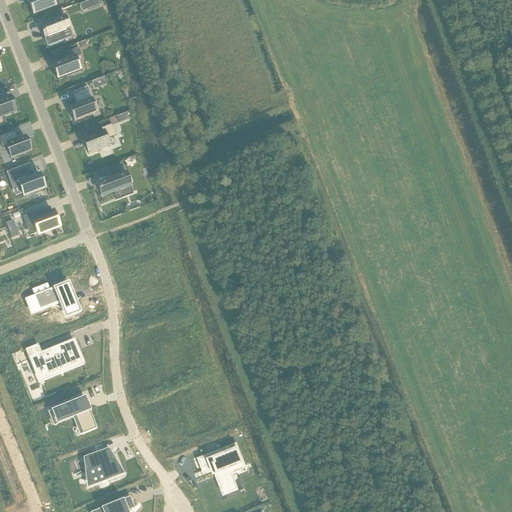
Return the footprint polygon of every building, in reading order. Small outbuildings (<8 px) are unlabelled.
[(31,0),(28,1),(33,15),(55,7),(52,0),(31,0)] [(97,0),(93,0),(88,2),(91,9),(100,6),(97,0)] [(47,31),(42,33),(47,47),(64,41),(61,33),(70,30),(65,16),(44,24),(47,31)] [(63,61),(52,65),(58,80),(80,72),(75,59),(81,56),(78,49),(60,55),(63,61)] [(104,78),(91,82),(94,90),(107,85),(104,78)] [(77,105),(69,108),(74,123),(97,114),(87,87),(72,93),(77,105)] [(0,95),(0,94),(0,117),(15,111),(10,98),(3,101),(0,95)] [(127,114),(117,118),(120,124),(129,120),(127,114)] [(102,133),(83,140),(89,155),(109,147),(106,140),(117,136),(112,125),(101,129),(102,133)] [(14,132),(0,137),(0,142),(2,148),(6,147),(11,159),(31,151),(25,138),(17,141),(15,138),(17,138),(14,132)] [(113,179),(98,185),(102,197),(120,190),(122,196),(131,192),(121,165),(109,170),(113,179)] [(26,166),(6,174),(11,187),(18,185),(23,198),(44,189),(39,175),(30,178),(26,166)] [(103,168),(94,171),(96,176),(105,173),(103,168)] [(40,211),(23,218),(26,226),(33,223),(38,235),(59,227),(56,218),(54,219),(52,214),(43,217),(40,211)] [(14,224),(7,227),(12,240),(19,237),(14,224)] [(37,303),(40,310),(61,302),(67,317),(79,312),(68,285),(51,292),(51,291),(48,284),(32,290),(37,303)] [(50,351),(30,359),(32,365),(38,363),(44,378),(82,363),(73,341),(58,347),(61,353),(52,356),(50,351)] [(206,391),(161,409),(165,419),(173,416),(174,419),(171,420),(172,422),(173,424),(173,425),(175,431),(175,430),(177,436),(180,435),(185,433),(188,432),(185,424),(202,418),(201,414),(199,409),(198,406),(210,402),(206,391)] [(84,399),(50,412),(55,424),(70,418),(67,410),(72,408),(82,433),(96,428),(84,399)] [(218,453),(200,460),(203,469),(202,469),(203,470),(216,465),(217,470),(214,471),(224,494),(230,492),(229,490),(235,488),(229,472),(244,466),(239,455),(241,455),(240,454),(236,445),(220,452),(221,453),(218,454),(218,453)] [(108,451),(85,459),(89,472),(100,468),(105,480),(120,475),(115,462),(113,463),(108,451)] [(130,498),(96,511),(125,511),(132,508),(129,500),(130,499),(130,498)]
